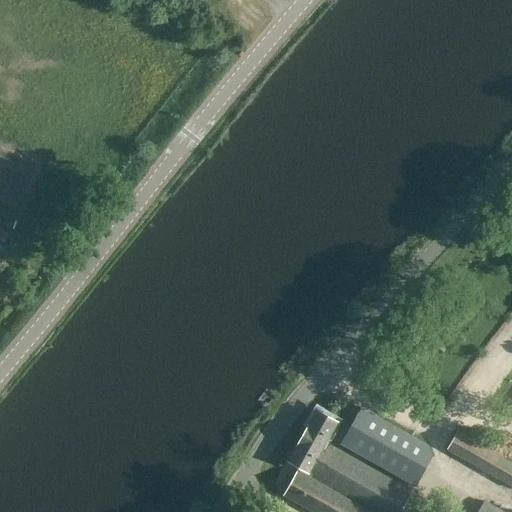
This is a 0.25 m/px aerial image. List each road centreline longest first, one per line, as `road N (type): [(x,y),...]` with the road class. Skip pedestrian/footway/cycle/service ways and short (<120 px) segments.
road 1 (tertiary): [(0,377),(313,0)]
road 2 (unclassified): [(219,511),(511,153)]
